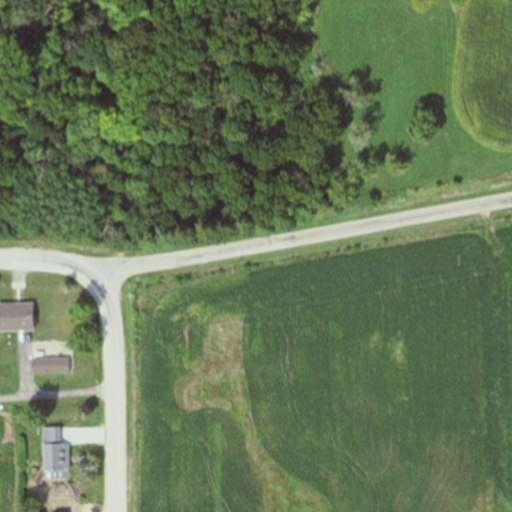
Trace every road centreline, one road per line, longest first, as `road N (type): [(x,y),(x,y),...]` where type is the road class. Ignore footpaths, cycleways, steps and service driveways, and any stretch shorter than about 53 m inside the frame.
road 1 (residential): [(511,201),(93,280)]
road 2 (secondary): [(115,511),(111,329),(103,295),(70,266),(0,259)]
